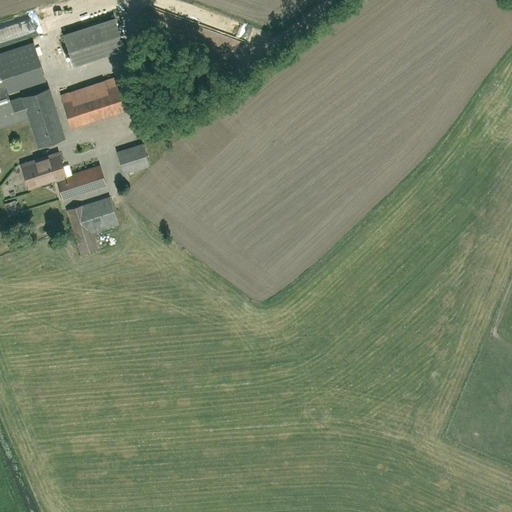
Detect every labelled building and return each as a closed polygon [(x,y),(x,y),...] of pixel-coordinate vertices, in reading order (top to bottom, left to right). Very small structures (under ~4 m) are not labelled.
[(119,16),(67,33),(76,62),(129,45),(119,16)] [(48,78),(37,40),(0,51),(0,125),(22,119),(15,97),(12,89),(48,78)] [(118,76),(64,93),(73,124),(128,107),(118,76)] [(54,85),(27,94),(33,115),(42,144),(70,135),(54,85)] [(15,97),(22,119),(33,115),(27,94),(15,97)] [(147,143),(120,151),(127,171),(153,163),(147,143)] [(62,152),(24,164),(31,186),(61,177),(69,174),(62,152)] [(69,174),(61,177),(67,196),(109,183),(103,163),(69,174)] [(112,195),(70,208),(84,252),(102,246),(97,230),(121,223),(112,195)] [(17,199),(8,201),(11,213),(21,210),(17,199)]
